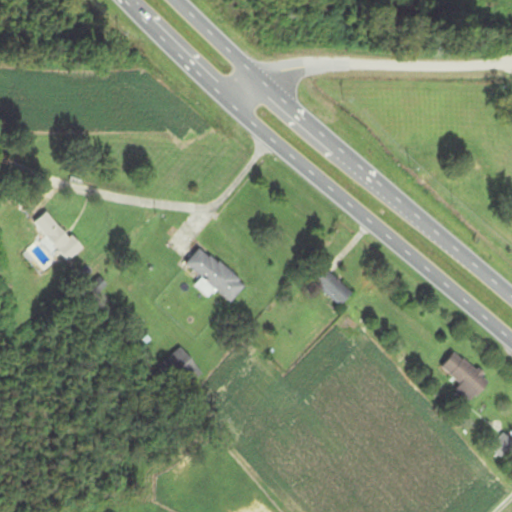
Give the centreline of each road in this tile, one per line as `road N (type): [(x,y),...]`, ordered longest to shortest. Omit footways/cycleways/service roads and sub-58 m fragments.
road 1 (trunk): [(123,0),(268,139),(511,342)]
road 2 (trunk): [(511,296),(178,0)]
road 3 (residential): [(511,61),(257,77),(231,103)]
